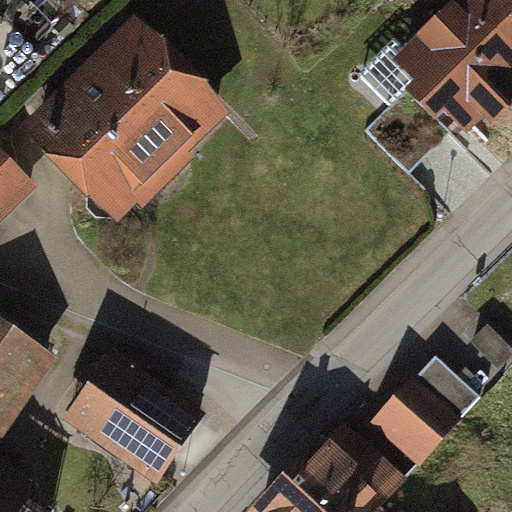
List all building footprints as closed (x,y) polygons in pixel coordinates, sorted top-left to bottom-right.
[(511,0),(476,0),(412,61),(487,139),(511,115),(511,0)] [(154,18),(43,132),(140,226),(252,113),(154,18)] [(363,69),(386,108),(417,90),(394,51),(363,69)] [(0,141),(0,235),(48,190),(0,141)] [(69,359),(0,313),(0,511),(56,511),(71,489),(9,448),(69,359)] [(229,421),(135,352),(84,419),(178,489),(229,421)] [(474,430),(424,382),(387,420),(436,468),(474,430)] [(406,511),(425,491),(348,423),(270,511),(406,511)]
